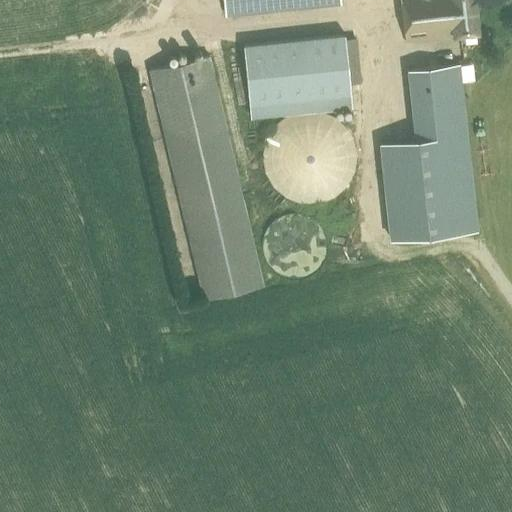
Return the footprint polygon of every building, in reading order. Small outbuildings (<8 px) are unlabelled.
[(224,0),(226,16),(339,3),(339,0),(224,0)] [(399,0),(404,42),(478,33),(474,0),(399,0)] [(344,29),(242,40),(249,111),(351,101),(348,79),(359,78),(355,34),(344,35),(344,29)] [(150,70),(204,299),(264,285),(209,55),(150,70)] [(390,239),(476,229),(458,64),(408,69),(416,138),(380,142),(390,239)] [(262,156),(266,172),(274,186),(286,197),(301,202),(318,202),(333,196),(346,186),(355,171),(356,154),(353,138),(347,128),(335,117),(320,111),(303,110),(287,115),(274,125),(265,139),(262,156)] [(261,239),(260,245),(261,251),(263,258),(267,264),(272,270),(278,275),(286,278),(293,279),(300,278),(307,276),(312,273),(317,269),(322,264),(325,257),(327,249),(327,241),(325,234),(322,227),(317,221),(312,217),(307,214),(301,212),(293,212),(286,213),(278,216),(272,220),(267,226),(263,232),(261,239)] [(349,259),(363,252),(358,241),(344,247),(349,259)]
